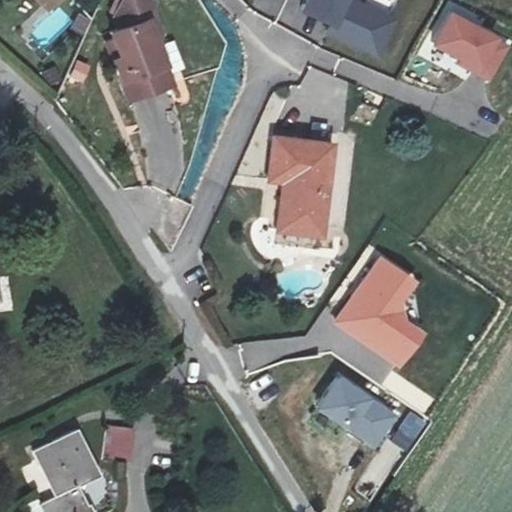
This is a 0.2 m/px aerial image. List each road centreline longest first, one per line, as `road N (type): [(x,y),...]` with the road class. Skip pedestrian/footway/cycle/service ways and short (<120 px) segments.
road 1 (residential): [(303,511),(161,277)]
road 2 (residential): [(161,277),(92,172),(0,69)]
road 3 (residential): [(274,55),(178,265),(161,277)]
